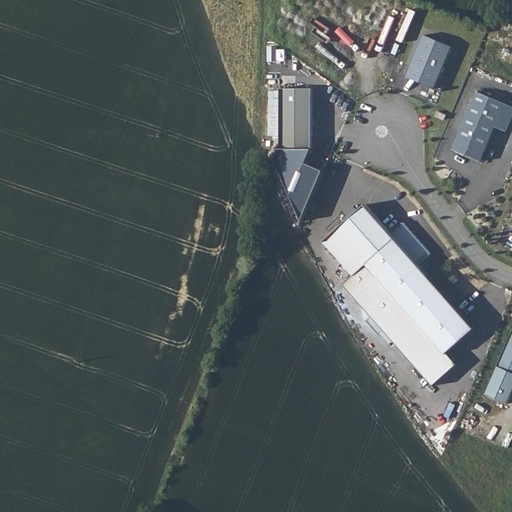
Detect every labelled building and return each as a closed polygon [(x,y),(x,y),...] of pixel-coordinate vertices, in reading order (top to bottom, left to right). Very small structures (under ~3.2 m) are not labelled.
[(453,46),(426,35),(408,77),(436,88),(453,46)] [(314,88),(282,88),(282,149),(313,149),(314,88)] [(478,91),(454,149),(482,161),(497,127),(507,103),(478,91)] [(511,122),(511,105),(507,103),(497,127),(508,132),(511,122)] [(447,115),(438,111),(436,116),(444,120),(447,115)] [(367,204),(325,241),(356,276),(369,264),(448,354),(477,328),(420,264),(432,254),(404,223),(392,233),(367,204)] [(511,333),(486,393),(508,403),(511,394),(511,333)]
